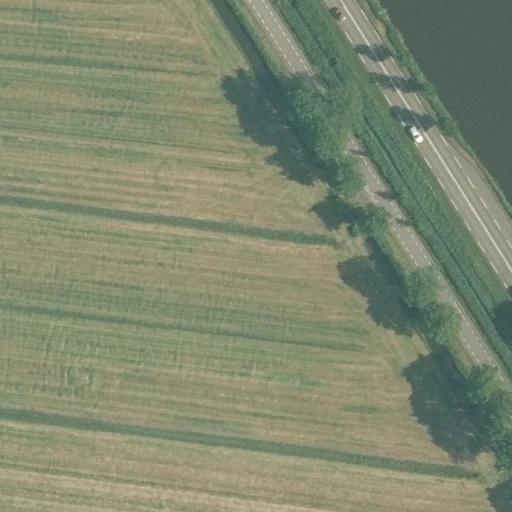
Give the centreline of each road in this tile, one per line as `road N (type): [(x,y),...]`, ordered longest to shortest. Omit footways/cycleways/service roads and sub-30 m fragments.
road 1 (unclassified): [(511,402),(262,0)]
road 2 (primary): [(511,266),(344,0)]
